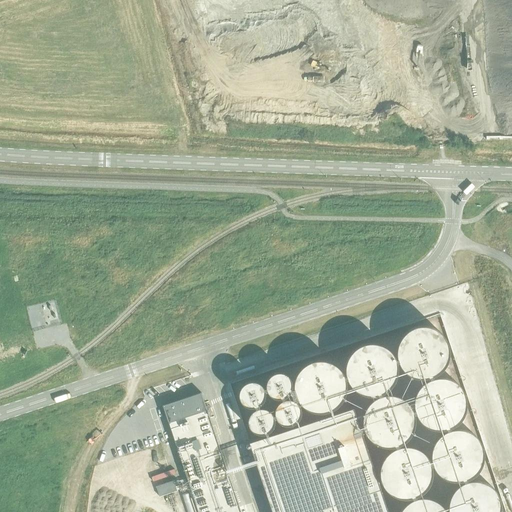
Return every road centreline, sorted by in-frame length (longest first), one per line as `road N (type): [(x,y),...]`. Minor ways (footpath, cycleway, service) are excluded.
road 1 (unclassified): [(455,172),(0,155)]
road 2 (unclassified): [(170,357),(426,269),(449,240),(455,172)]
road 3 (unclassified): [(170,357),(108,417),(78,486)]
